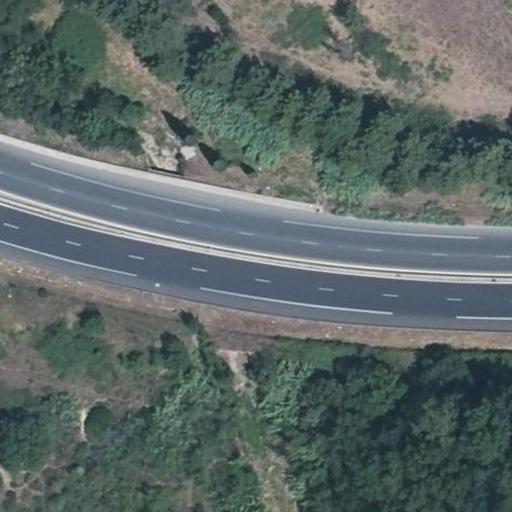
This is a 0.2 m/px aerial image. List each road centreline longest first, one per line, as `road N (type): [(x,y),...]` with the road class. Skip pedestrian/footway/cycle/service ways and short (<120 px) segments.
road 1 (trunk): [(60,242),(211,282),(511,310)]
road 2 (trunk): [(511,292),(60,242)]
road 3 (trunk): [(511,247),(438,248),(267,226),(98,191)]
road 4 (trunk): [(511,225),(98,191)]
